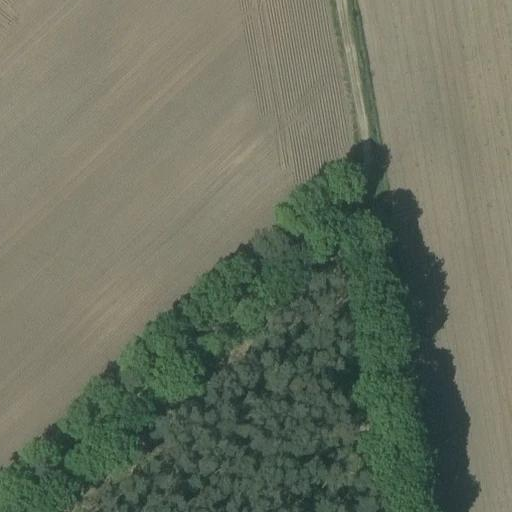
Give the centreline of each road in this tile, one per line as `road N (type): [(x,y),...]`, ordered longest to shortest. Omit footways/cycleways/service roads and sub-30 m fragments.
road 1 (track): [(24,511),(366,194)]
road 2 (track): [(366,194),(419,511)]
road 3 (track): [(332,0),(366,194)]
